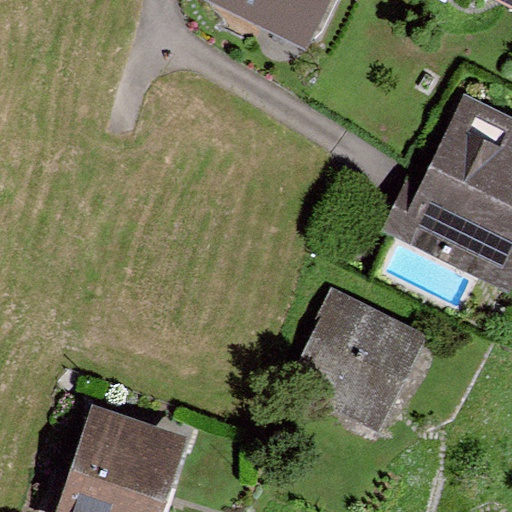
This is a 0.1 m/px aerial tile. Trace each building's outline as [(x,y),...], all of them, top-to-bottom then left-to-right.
[(326,0),(204,0),(301,50),(326,0)] [(511,0),(482,0),(509,13),(511,8),(511,0)] [(504,292),(511,276),(511,121),(461,96),(412,193),(399,187),(377,229),(504,292)] [(376,433),(426,334),(332,288),(283,386),(376,433)] [(158,511),(183,441),(87,408),(52,511),(158,511)]
